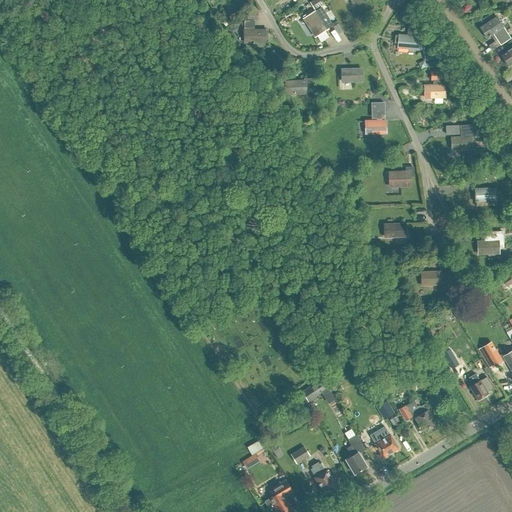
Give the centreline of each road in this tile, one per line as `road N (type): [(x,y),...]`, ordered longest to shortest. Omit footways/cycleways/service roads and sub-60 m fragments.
road 1 (track): [(471,431),(427,362),(389,353),(328,262),(237,310)]
road 2 (unclassified): [(0,306),(133,511)]
road 3 (tertiary): [(331,511),(511,406)]
road 4 (residential): [(370,38),(296,56),(280,44),(256,0)]
road 5 (residential): [(424,167),(370,38)]
road 6 (residential): [(511,107),(436,0)]
